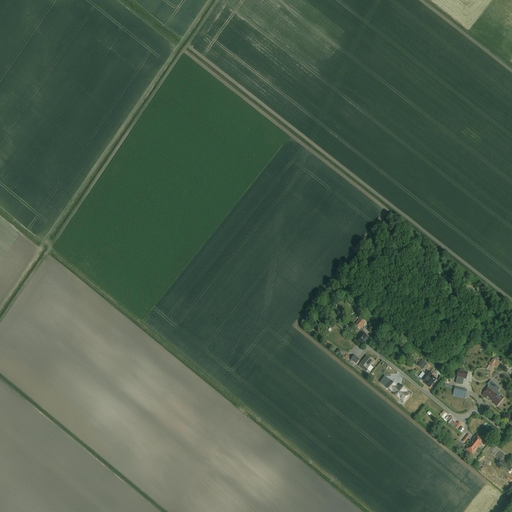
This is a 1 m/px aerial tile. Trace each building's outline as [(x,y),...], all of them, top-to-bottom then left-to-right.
[(360,318),(354,325),(359,329),(365,322),(360,318)] [(366,339),(368,336),(361,331),(359,334),(360,334),(356,340),(361,344),(365,338),(366,339)] [(354,355),(349,362),(354,366),(360,360),(354,355)] [(367,369),(373,361),(366,356),(360,364),(363,366),(361,368),(363,369),(364,367),(367,369)] [(493,358),(489,364),(496,368),(500,363),(493,358)] [(423,370),(427,364),(422,360),(418,366),(423,370)] [(430,387),(434,382),(435,383),(437,380),(432,376),(432,375),(428,371),(421,380),(425,383),(424,383),(425,383),(430,387)] [(386,388),(391,393),(392,392),(394,394),(393,395),(399,400),(401,398),(405,401),(408,396),(405,393),(407,391),(400,386),(397,389),(395,388),(396,386),(391,382),(386,388)] [(495,386),(493,383),(488,389),(488,388),(482,395),(486,399),(487,398),(490,401),(491,400),(494,403),(493,403),(497,406),(504,398),(496,392),(498,389),(494,386),(495,386)] [(454,388),(453,396),(465,399),(467,391),(454,388)] [(471,442),(478,448),(481,445),(479,444),(482,440),(476,435),(471,442)] [(463,445),(457,440),(454,444),(450,441),(449,443),(458,451),(463,445)] [(475,451),(478,448),(471,442),(465,449),(471,454),(474,451),(475,451)]
